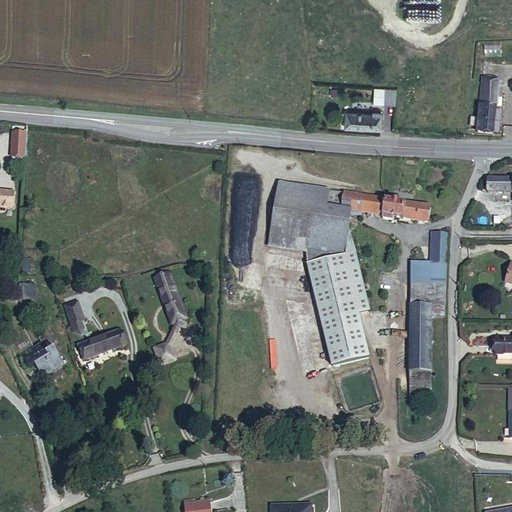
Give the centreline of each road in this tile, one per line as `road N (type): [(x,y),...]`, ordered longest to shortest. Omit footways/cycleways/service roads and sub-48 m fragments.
road 1 (unclassified): [(486,150),(456,243),(455,412),(445,446),(421,454),(250,456),(157,473),(58,511)]
road 2 (secondary): [(486,150),(0,111)]
